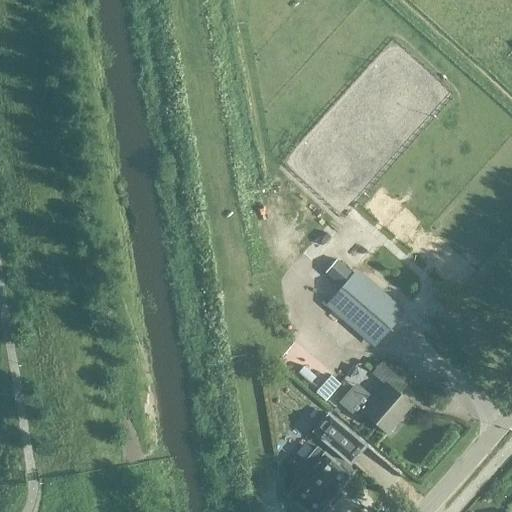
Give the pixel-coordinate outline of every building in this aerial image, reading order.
[(354,274),(353,275),(335,260),(312,287),(330,302),(329,302),(376,342),(400,314),(354,274)] [(392,372),(381,363),(372,373),(382,383),(392,372)] [(355,381),(337,400),(359,419),(364,413),(387,433),(411,406),(387,385),(375,398),(355,381)] [(365,446),(328,414),(313,432),(350,463),(365,446)] [(319,511),(351,476),(317,447),(293,475),(296,478),(284,493),(306,511),(319,511)]
